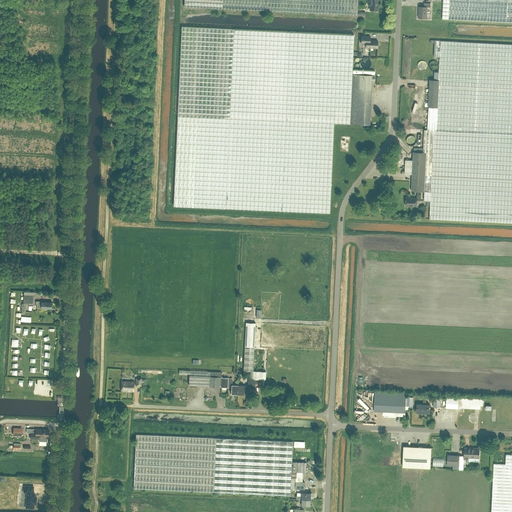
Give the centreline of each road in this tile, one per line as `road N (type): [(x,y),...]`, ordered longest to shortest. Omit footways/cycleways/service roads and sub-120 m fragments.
road 1 (unclassified): [(56,511),(81,0)]
road 2 (unclassified): [(330,415),(341,216),(390,136),(399,0)]
road 3 (track): [(100,404),(118,0)]
road 4 (unclassified): [(330,415),(100,404)]
road 5 (unclassified): [(511,434),(330,425)]
